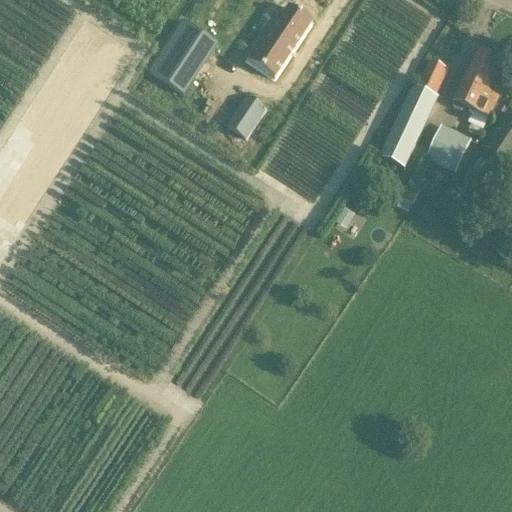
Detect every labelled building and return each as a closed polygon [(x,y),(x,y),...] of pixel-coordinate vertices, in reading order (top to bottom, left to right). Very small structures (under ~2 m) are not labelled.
[(267,32),(246,63),(273,81),(312,24),(289,9),(272,34),(267,32)] [(183,99),(218,47),(182,23),(148,76),(183,99)] [(488,121),(497,100),(486,95),(501,65),(477,53),(453,104),(488,121)] [(428,62),(416,91),(411,89),(378,159),(404,172),(438,102),(435,100),(447,72),(428,62)] [(229,102),(214,122),(247,144),(267,113),(245,98),(237,108),(229,102)] [(511,113),(509,111),(483,150),(510,169),(511,166),(511,113)] [(441,129),(425,162),(455,175),(471,143),(441,129)]
